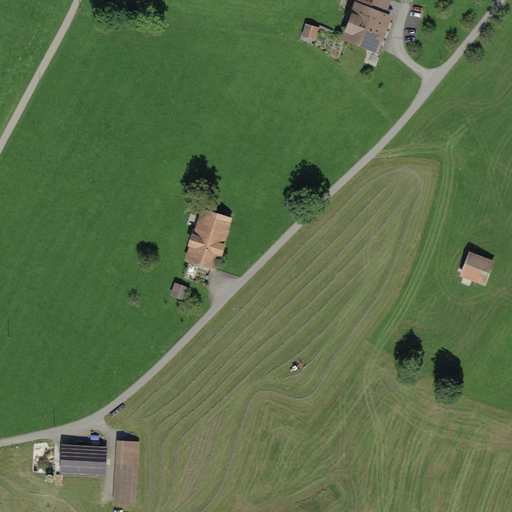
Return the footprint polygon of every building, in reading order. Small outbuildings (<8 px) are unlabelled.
[(361,0),(348,35),(370,43),(386,0),(361,0)] [(307,27),(305,34),(314,37),(316,29),(307,27)] [(205,210),(190,257),(212,264),(228,218),(205,210)] [(471,255),(467,264),(473,267),(469,276),(483,282),(491,263),(471,255)] [(176,286),(173,293),(184,298),(187,291),(176,286)] [(65,448),(63,472),(101,473),(103,450),(65,448)] [(136,468),(121,468),(119,501),(134,502),(136,468)]
